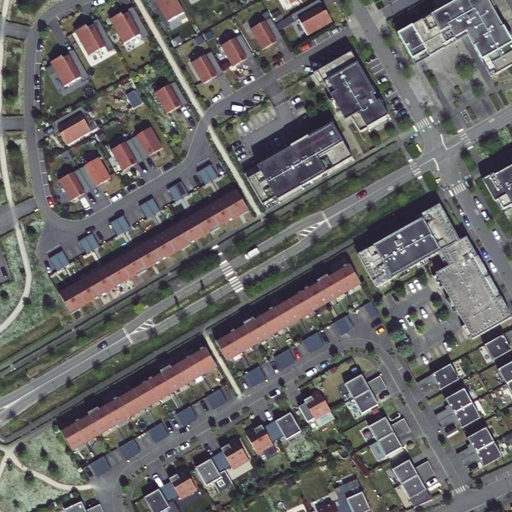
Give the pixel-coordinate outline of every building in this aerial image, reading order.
[(155,0),(150,0),(148,1),(154,12),(160,9),(155,0)] [(184,13),(176,0),(155,0),(160,9),(154,12),(164,30),(170,27),(168,22),(184,13)] [(326,11),(319,0),(318,0),(309,6),(312,12),(321,7),(324,13),(326,11)] [(491,78),(511,65),(511,43),(501,23),(495,27),(492,21),(495,19),(493,10),(487,0),(433,0),(432,1),(438,11),(398,33),(415,65),(467,36),(469,35),(472,41),(470,42),(491,78)] [(312,12),(309,6),(291,16),(294,22),(299,20),(308,36),(332,22),(326,11),(324,13),(321,7),(312,12)] [(140,19),(134,9),(122,15),(123,17),(129,14),(134,23),(140,19)] [(501,23),(493,10),(495,19),(492,21),(495,27),(501,23)] [(150,37),(140,19),(134,23),(129,14),(123,17),(122,15),(111,21),(124,46),(141,37),(143,41),(150,37)] [(281,37),(271,18),(251,30),(263,50),(277,43),(275,40),(281,37)] [(105,32),(99,21),(87,27),(88,30),(94,27),(99,35),(105,32)] [(99,35),(94,27),(88,30),(87,27),(76,34),(90,58),(106,49),(108,53),(115,50),(105,32),(99,35)] [(252,54),(241,35),(221,47),(233,68),(247,60),(245,57),(252,54)] [(80,61),(73,50),(62,57),(63,59),(69,56),(73,64),(80,61)] [(222,71),(211,52),(191,64),(203,85),(217,77),(216,74),(222,71)] [(388,117),(351,53),(317,72),(345,121),(352,118),(360,133),(367,129),(388,117)] [(90,79),(80,61),(73,64),(69,56),(63,59),(62,57),(51,63),(64,87),(81,78),(83,82),(90,79)] [(186,101),(175,82),(155,94),(167,115),(181,107),(179,104),(186,101)] [(126,94),(133,108),(142,103),(135,90),(126,94)] [(86,113),(82,107),(64,117),(68,123),(59,128),(62,134),(60,135),(66,146),(91,132),(81,116),(86,113)] [(68,123),(64,117),(53,123),(60,135),(62,134),(59,128),(68,123)] [(388,117),(367,129),(369,132),(390,121),(388,117)] [(353,161),(332,124),(245,175),(266,212),(353,161)] [(163,149),(151,128),(131,140),(142,158),(148,155),(149,157),(163,149)] [(142,158),(131,140),(111,151),(123,172),(137,164),(135,162),(142,158)] [(111,179),(99,158),(79,170),(89,188),(96,185),(97,187),(111,179)] [(218,178),(211,165),(204,169),(212,181),(218,178)] [(511,166),(497,175),(496,173),(482,181),(495,203),(498,201),(503,211),(511,206),(511,166)] [(212,181),(204,169),(198,172),(205,185),(212,181)] [(89,188),(79,170),(59,181),(71,202),(85,194),(83,192),(89,188)] [(189,195),(181,182),(175,186),(182,199),(189,195)] [(182,199),(175,186),(168,190),(175,202),(182,199)] [(249,212),(237,192),(223,200),(233,219),(239,216),(239,217),(249,212)] [(160,211),(153,199),(146,202),(154,215),(160,211)] [(233,219),(223,200),(208,208),(219,227),(233,219)] [(154,215),(146,202),(140,206),(147,219),(154,215)] [(460,242),(439,206),(389,235),(391,238),(438,211),(457,244),(460,242)] [(219,227),(208,208),(193,217),(204,236),(210,233),(210,234),(220,228),(219,227)] [(457,244),(438,211),(391,238),(384,242),(375,247),(358,257),(377,290),(440,253),(449,268),(436,275),(462,322),(473,341),(511,319),(503,303),(501,300),(466,238),(460,242),(457,244)] [(131,229),(123,216),(117,220),(124,232),(131,229)] [(204,236),(193,217),(179,226),(190,244),(204,236)] [(124,232),(117,220),(110,223),(117,236),(124,232)] [(190,244),(179,226),(164,234),(175,253),(181,250),(181,251),(190,245),(190,244)] [(99,247),(92,234),(85,238),(93,251),(99,247)] [(175,253),(164,234),(150,242),(161,261),(175,253)] [(93,251),(85,238),(79,242),(86,254),(93,251)] [(384,242),(383,239),(373,244),(375,247),(384,242)] [(161,261),(150,242),(135,251),(146,270),(161,261)] [(70,264),(62,251),(56,255),(63,268),(70,264)] [(146,270),(135,251),(119,260),(130,279),(136,275),(137,277),(146,271),(146,270)] [(63,268),(56,255),(49,259),(57,272),(63,268)] [(130,279),(119,260),(104,269),(115,288),(130,279)] [(361,285),(350,266),(334,275),(345,294),(361,285)] [(115,288),(104,269),(88,278),(99,297),(115,288)] [(345,294),(334,275),(328,279),(328,278),(318,283),(318,284),(329,303),(345,294)] [(99,297),(88,278),(74,286),(85,305),(99,297)] [(329,303),(318,284),(303,293),(314,312),(329,303)] [(85,305),(74,286),(60,295),(71,315),(81,309),(80,308),(85,305)] [(314,312),(303,293),(289,301),(300,320),(314,312)] [(300,320),(289,301),(284,304),(283,303),(274,309),(274,310),(285,329),(300,320)] [(379,316),(371,303),(364,307),(371,320),(379,316)] [(285,329),(274,310),(260,318),(271,337),(285,329)] [(354,330),(347,317),(340,321),(347,334),(354,330)] [(271,337),(260,318),(254,321),(254,320),(244,326),(245,327),(256,346),(271,337)] [(347,334),(340,321),(333,325),(340,338),(347,334)] [(256,346),(245,327),(230,335),(241,354),(256,346)] [(241,354),(230,335),(225,338),(225,337),(215,342),(227,362),(241,354)] [(325,348),(317,335),(310,339),(318,352),(325,348)] [(504,336),(484,347),(493,362),(511,351),(511,350),(508,345),(504,336)] [(318,352),(310,339),(303,343),(311,356),(318,352)] [(216,368),(206,349),(191,357),(202,376),(216,368)] [(296,364),(289,351),(282,355),(289,368),(296,364)] [(289,368),(282,355),(275,359),(282,372),(289,368)] [(202,376),(191,357),(177,366),(188,384),(202,376)] [(511,363),(498,371),(506,386),(511,382),(511,363)] [(188,384),(177,366),(171,369),(170,368),(161,373),(161,374),(172,393),(188,384)] [(451,366),(432,377),(437,385),(440,392),(459,381),(451,366)] [(267,381),(259,368),(252,373),(260,385),(267,381)] [(260,385),(252,373),(245,377),(253,390),(260,385)] [(172,393),(161,374),(147,383),(158,401),(172,393)] [(354,401),(370,391),(367,385),(362,376),(345,386),(354,401)] [(384,384),(380,377),(367,385),(370,391),(384,384)] [(437,385),(432,377),(417,385),(421,391),(432,385),(433,387),(437,385)] [(158,401),(147,383),(133,391),(144,410),(158,401)] [(388,390),(384,384),(370,391),(374,398),(388,390)] [(473,405),(464,390),(445,401),(449,407),(454,415),(473,405)] [(144,410),(133,391),(128,394),(127,392),(118,398),(119,399),(130,418),(144,410)] [(228,404),(220,391),(213,395),(221,408),(228,404)] [(374,398),(370,391),(354,401),(362,416),(379,406),(374,398)] [(331,413),(320,394),(304,403),(306,406),(299,410),(308,425),(315,421),(315,422),(331,413)] [(221,408),(213,395),(206,399),(214,412),(221,408)] [(130,418),(119,399),(104,407),(116,426),(130,418)] [(481,419),(473,405),(454,415),(459,424),(462,430),(481,419)] [(116,426),(104,407),(99,410),(98,409),(88,415),(89,416),(100,435),(116,426)] [(454,415),(449,407),(445,409),(447,411),(436,417),(439,423),(454,415)] [(198,421),(191,408),(184,413),(191,426),(198,421)] [(191,426),(184,413),(177,417),(184,430),(191,426)] [(301,433),(291,415),(276,423),(275,423),(269,427),(278,442),(284,439),(286,442),(301,433)] [(459,424),(454,415),(439,423),(443,430),(454,424),(455,426),(459,424)] [(100,435),(89,416),(75,424),(86,443),(100,435)] [(378,443),(394,434),(391,427),(386,419),(369,429),(378,443)] [(408,426),(404,420),(391,427),(394,434),(408,426)] [(86,443),(75,424),(70,427),(69,426),(59,431),(71,452),(86,443)] [(170,438),(162,425),(155,429),(163,442),(170,438)] [(412,433),(408,426),(394,434),(398,441),(412,433)] [(264,430),(262,427),(246,436),(257,456),(273,447),(273,446),(278,442),(269,427),(264,430)] [(163,442),(155,429),(148,433),(156,446),(163,442)] [(495,444),(486,429),(467,440),(471,446),(476,454),(495,444)] [(398,441),(394,434),(378,443),(386,458),(403,449),(398,441)] [(142,454),(134,441),(127,446),(135,459),(142,454)] [(248,461),(237,441),(221,451),(223,453),(217,457),(226,472),(232,469),(232,470),(248,461)] [(503,458),(495,444),(476,454),(480,463),(484,469),(503,458)] [(135,459),(127,446),(120,450),(128,463),(135,459)] [(476,454),(471,446),(467,448),(469,450),(458,456),(461,462),(476,454)] [(480,463),(476,454),(461,462),(465,469),(476,463),(477,465),(480,463)] [(226,472),(217,457),(211,460),(211,461),(196,469),(206,488),(222,479),(220,476),(226,472)] [(112,472),(105,459),(98,463),(105,476),(112,472)] [(402,486),(418,477),(415,470),(410,462),(393,471),(402,486)] [(432,469),(428,462),(415,470),(418,477),(432,469)] [(105,476),(98,463),(91,467),(98,480),(105,476)] [(436,475),(432,469),(418,477),(422,483),(436,475)] [(196,491),(185,471),(169,480),(171,484),(165,487),(174,502),(180,499),(181,500),(196,491)] [(422,483),(418,477),(402,486),(410,501),(427,492),(422,483)] [(174,502),(165,487),(144,499),(151,511),(165,511),(170,509),(168,506),(174,502)] [(370,511),(371,511),(363,494),(347,501),(348,503),(342,506),(344,511),(370,511)] [(82,502),(64,510),(65,511),(86,511),(82,502)]
